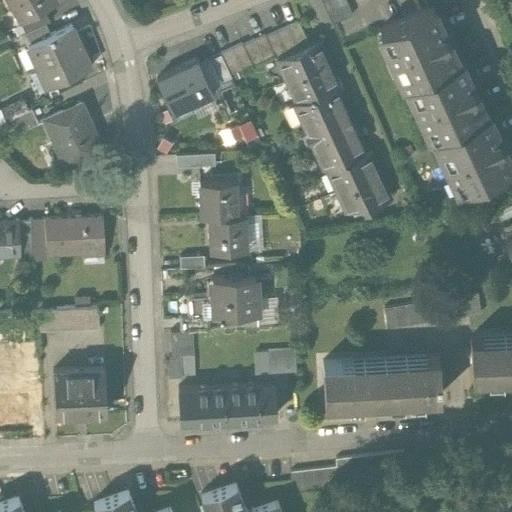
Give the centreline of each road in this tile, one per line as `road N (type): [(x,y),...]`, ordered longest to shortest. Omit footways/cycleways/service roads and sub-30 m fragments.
road 1 (residential): [(511,432),(409,447),(147,461)]
road 2 (residential): [(147,461),(138,189)]
road 3 (unknown): [(300,0),(390,178)]
road 4 (residential): [(147,461),(0,468)]
road 5 (residential): [(118,49),(254,0)]
road 6 (residential): [(138,189),(118,49)]
